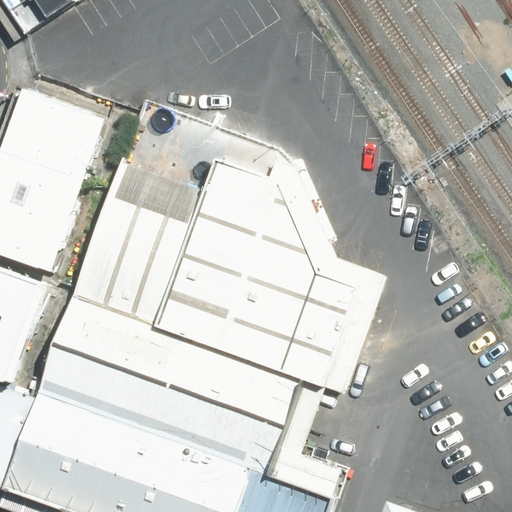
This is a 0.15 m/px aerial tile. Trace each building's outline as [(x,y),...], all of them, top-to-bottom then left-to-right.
[(25,0),(42,27),(84,0),(25,0)] [(105,124),(21,94),(0,153),(85,183),(105,124)] [(139,101),(66,304),(298,387),(337,401),(374,292),(330,274),(283,150),(139,101)] [(0,255),(53,274),(85,183),(0,153),(0,255)] [(47,292),(0,274),(0,396),(8,399),(47,292)] [(66,304),(32,400),(264,483),(298,387),(66,304)] [(8,399),(0,396),(0,488),(29,407),(8,399)] [(29,407),(0,488),(0,489),(64,511),(338,511),(340,510),(264,483),(32,400),(29,407)]
